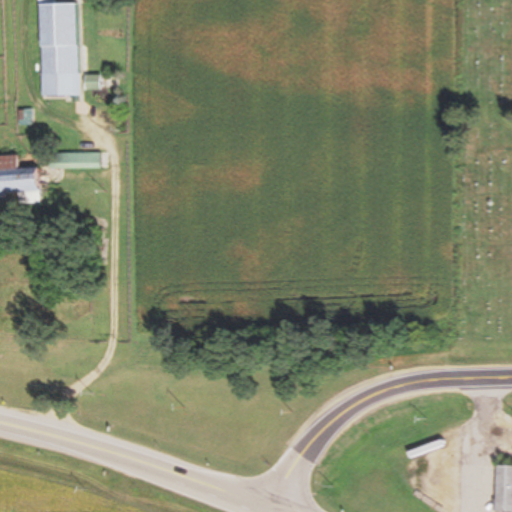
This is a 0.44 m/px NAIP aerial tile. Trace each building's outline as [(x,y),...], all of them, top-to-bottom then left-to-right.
[(58,0),(58,5),(81,5),(82,47),(82,75),(84,75),(84,104),(75,104),(75,97),(46,97),(46,7),(42,7),(42,0),(58,0)] [(105,92),(89,92),(89,77),(105,76),(105,92)] [(36,127),(23,127),(23,112),(28,112),(28,111),(36,111),(36,127)] [(104,154),(104,170),(54,170),(54,155),(104,154)] [(23,170),(44,169),(45,192),(44,193),(44,204),(24,205),(23,195),(9,195),(9,199),(0,199),(0,158),(22,157),(23,170)] [(31,232),(22,233),(21,225),(31,224),(31,232)] [(78,231),(78,243),(66,243),(66,231),(78,231)] [(6,287),(6,316),(29,316),(29,287),(6,287)] [(511,511),(496,511),(496,501),(500,501),(501,467),(511,467),(511,511)]
